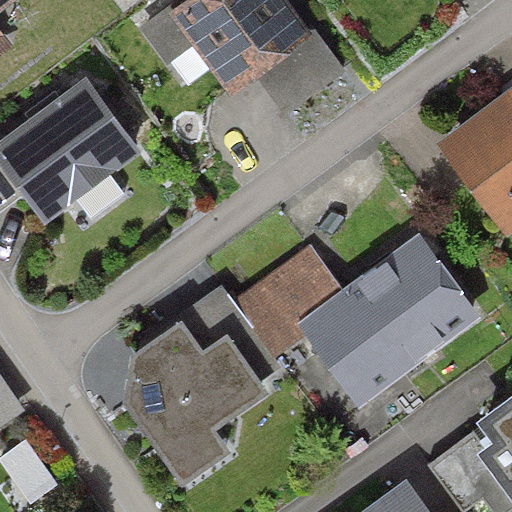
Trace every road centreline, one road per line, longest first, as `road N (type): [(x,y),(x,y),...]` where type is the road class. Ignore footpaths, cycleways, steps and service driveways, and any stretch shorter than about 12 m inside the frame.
road 1 (residential): [(511,22),(40,356)]
road 2 (residential): [(40,356),(145,511)]
